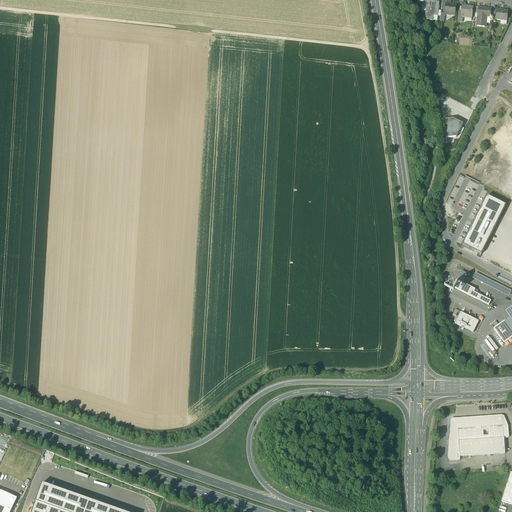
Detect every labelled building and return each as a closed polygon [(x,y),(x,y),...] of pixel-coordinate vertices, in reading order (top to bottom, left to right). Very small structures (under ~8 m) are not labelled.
[(427,1),(424,1),(424,2),(423,6),(424,6),(424,9),(426,10),(425,16),(426,16),(426,20),(433,21),(433,19),(433,16),(438,16),(439,3),(427,1)] [(456,5),(446,4),(445,14),(445,15),(455,16),(456,5)] [(473,8),(462,7),(462,12),(461,17),(463,18),(472,19),(472,14),(473,8)] [(491,9),(479,8),(478,14),(477,26),(486,27),(487,17),(490,17),(491,9)] [(508,11),(497,10),(496,17),(496,20),(507,22),(508,11)] [(444,121),(447,139),(456,138),(459,133),(462,128),(463,125),(453,119),(444,121)] [(506,205),(487,196),(463,245),(482,255),(506,205)] [(466,275),(461,272),(459,276),(456,281),(462,283),(464,279),(466,275)] [(511,291),(476,273),(473,278),(509,296),(511,291)] [(462,283),(456,281),(454,285),(453,288),(489,306),(490,303),(491,301),(474,293),(475,290),(462,283)] [(479,322),(456,310),(453,315),(456,316),(453,322),(456,323),(455,324),(473,333),(479,322)] [(511,332),(504,321),(494,328),(505,343),(511,338),(511,332)] [(490,418),(452,420),(449,456),(450,461),(460,460),(460,457),(505,454),(504,439),(508,439),(509,437),(508,426),(504,417),(502,417),(490,418)] [(511,473),(501,502),(511,505),(511,473)] [(121,511),(41,484),(40,486),(30,511),(121,511)] [(0,511),(10,511),(16,499),(0,490),(0,511)]
